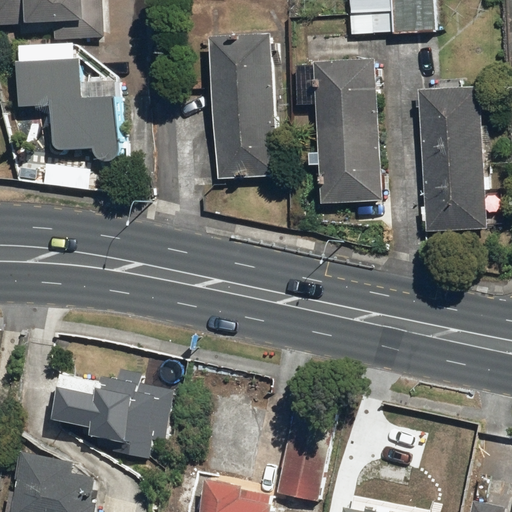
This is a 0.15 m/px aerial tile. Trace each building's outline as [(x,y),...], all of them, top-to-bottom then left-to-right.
[(107,0),(0,0),(0,25),(83,25),(83,36),(107,36),(107,0)] [(356,0),(355,33),(442,33),(442,0),(356,0)] [(284,27),(218,31),(225,178),(291,174),(284,27)] [(92,51),(23,52),(19,52),(20,107),(64,106),(64,149),(107,148),(107,161),(126,161),(125,89),(92,90),(92,51)] [(382,55),(322,58),(331,206),(390,202),(382,55)] [(489,82),(429,84),(433,230),(494,228),(489,82)] [(180,387),(76,368),(73,368),(64,415),(92,421),(91,430),(105,433),(103,441),(125,445),(124,450),(160,456),(163,439),(170,441),(180,387)] [(282,511),(283,508),(305,511),(326,511),(339,433),(294,426),(284,488),(218,471),(208,511),(282,511)] [(101,511),(108,471),(86,468),(87,459),(30,450),(24,489),(14,487),(10,511),(101,511)] [(511,511),(511,510),(511,501),(481,496),(478,511),(511,511)] [(350,511),(401,511),(353,502),(350,511)]
